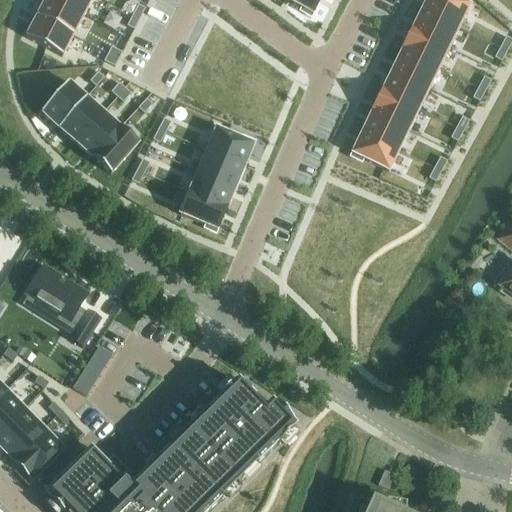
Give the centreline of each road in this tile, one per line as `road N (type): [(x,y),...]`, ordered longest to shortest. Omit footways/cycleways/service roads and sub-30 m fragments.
road 1 (residential): [(362,0),(223,318)]
road 2 (tertiary): [(471,465),(420,443),(223,318)]
road 3 (tertiary): [(223,318),(0,176)]
